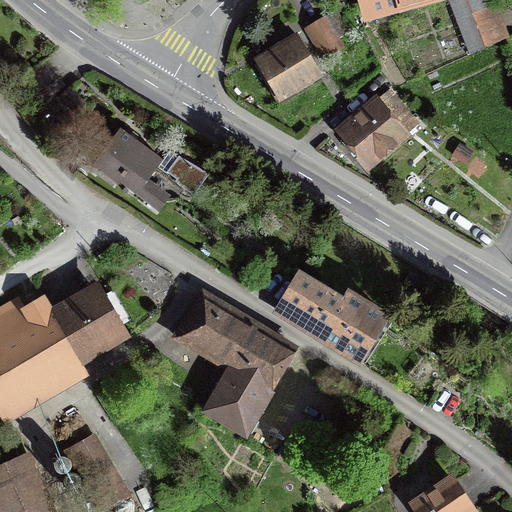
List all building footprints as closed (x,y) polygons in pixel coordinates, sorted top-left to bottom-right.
[(362,0),(366,13),(398,4),(399,7),(425,0),(362,0)] [(485,7),(482,0),(451,0),(471,51),(508,38),(495,3),(485,7)] [(303,29),(322,61),(345,48),(339,38),(349,32),(336,11),(303,29)] [(324,80),(296,34),(252,61),(280,106),(324,80)] [(22,81),(42,106),(66,86),(46,62),(22,81)] [(379,100),(376,97),(337,131),(367,166),(416,124),(389,92),(379,100)] [(164,161),(120,130),(112,140),(109,137),(90,164),(164,216),(175,200),(150,182),(158,170),(195,196),(208,177),(171,151),(164,161)] [(303,278),(280,316),(357,363),(385,318),(347,295),(342,302),(303,278)] [(127,335),(96,285),(53,311),(45,297),(26,309),(18,296),(0,307),(0,409),(1,412),(127,335)] [(294,352),(204,298),(176,344),(225,373),(202,411),(244,435),(294,352)] [(96,436),(65,453),(95,511),(99,511),(129,497),(96,436)] [(48,511),(28,462),(0,473),(0,511),(48,511)] [(472,511),(474,511),(451,477),(413,502),(419,511),(472,511)]
